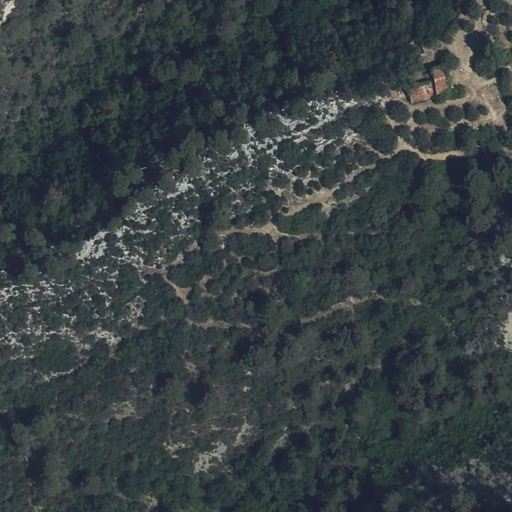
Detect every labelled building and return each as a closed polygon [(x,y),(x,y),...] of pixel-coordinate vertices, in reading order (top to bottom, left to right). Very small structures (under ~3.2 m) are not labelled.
[(424,50),(421,45),(413,49),(415,54),(424,50)] [(436,76),(423,82),(424,84),(427,92),(429,91),(439,88),(436,76)] [(417,87),(420,95),(427,92),(424,84),(417,87)] [(429,91),(432,100),(442,97),(439,88),(429,91)] [(405,110),(432,100),(429,91),(427,92),(420,95),(402,101),(405,110)]
